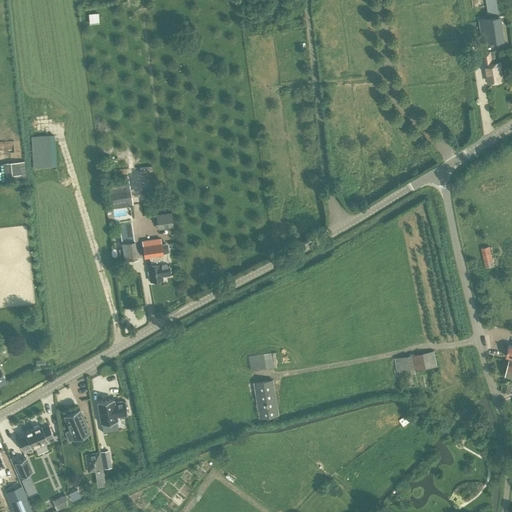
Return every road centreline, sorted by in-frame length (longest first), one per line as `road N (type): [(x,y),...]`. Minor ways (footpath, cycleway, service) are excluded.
road 1 (tertiary): [(0,416),(440,171)]
road 2 (residential): [(440,171),(506,441),(504,511)]
